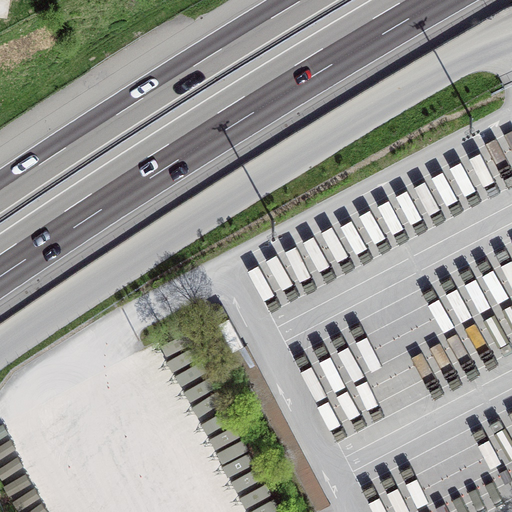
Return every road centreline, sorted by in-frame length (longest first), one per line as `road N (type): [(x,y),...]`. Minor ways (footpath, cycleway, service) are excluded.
road 1 (unclassified): [(511,34),(409,85),(0,346)]
road 2 (motorway): [(0,265),(423,0)]
road 3 (motorway): [(301,0),(0,190)]
road 4 (track): [(61,511),(48,428),(78,354),(183,287)]
